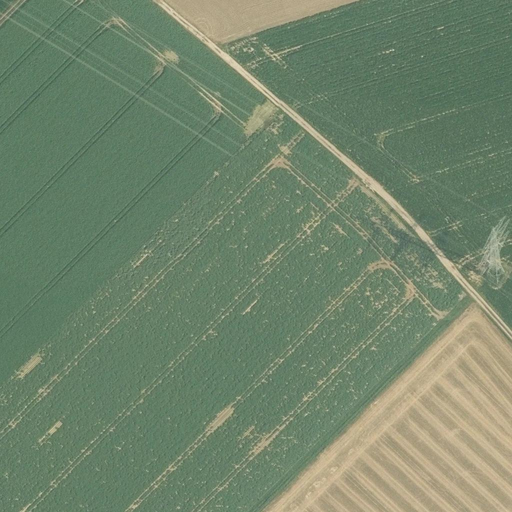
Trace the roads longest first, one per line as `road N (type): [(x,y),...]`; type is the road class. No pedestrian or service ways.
road 1 (track): [(511,341),(411,224),(154,0)]
road 2 (track): [(478,304),(268,511)]
